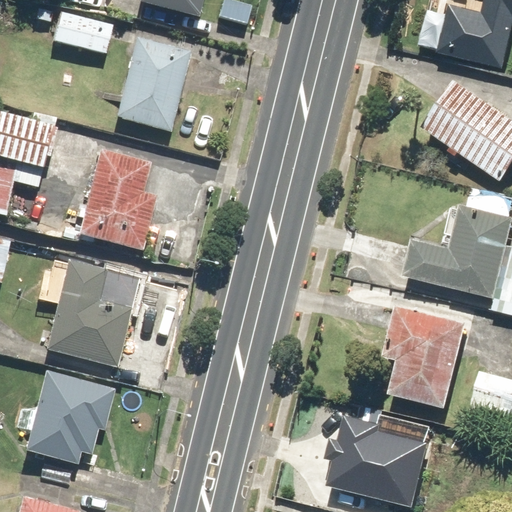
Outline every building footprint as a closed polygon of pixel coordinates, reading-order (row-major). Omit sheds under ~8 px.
[(198,20),(202,0),(137,0),(137,5),(198,20)] [(511,0),(488,0),(484,17),(451,8),(439,54),(504,72),(511,42),(511,0)] [(113,26),(58,14),(51,45),(106,57),(113,26)] [(171,135),(189,53),(133,40),(114,123),(171,135)] [(511,168),(511,121),(459,83),(426,129),(501,184),(511,168)] [(53,129),(0,116),(0,160),(15,164),(40,170),(43,171),(53,129)] [(150,165),(98,152),(76,237),(141,254),(156,198),(142,195),(150,165)] [(0,218),(2,219),(10,183),(15,164),(0,160),(0,218)] [(10,183),(36,189),(40,170),(15,164),(10,183)] [(511,201),(477,193),(473,210),(464,208),(452,254),(416,245),(408,278),(495,299),(511,229),(511,220),(509,219),(511,207),(511,201)] [(139,282),(66,263),(43,353),(116,372),(139,282)] [(511,267),(502,313),(511,315),(511,267)] [(469,328),(402,309),(386,368),(410,374),(403,399),(446,411),(469,328)] [(511,382),(482,374),(472,411),(511,421),(511,382)] [(90,459),(96,433),(104,435),(114,392),(44,375),(25,454),(75,466),(77,456),(90,459)] [(324,484),(413,505),(429,435),(340,415),(324,484)] [(18,511),(62,511),(20,502),(18,511)]
